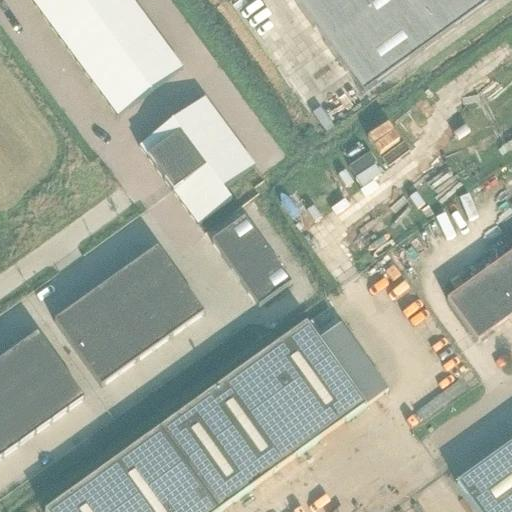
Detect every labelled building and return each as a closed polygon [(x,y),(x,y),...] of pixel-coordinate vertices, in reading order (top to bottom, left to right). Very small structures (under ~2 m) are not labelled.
[(39,0),(32,5),(41,16),(62,0),(39,0)] [(79,0),(62,0),(41,16),(49,28),(82,3),(79,0)] [(85,0),(82,3),(91,14),(109,0),(85,0)] [(109,0),(91,14),(99,25),(131,1),(130,0),(109,0)] [(293,0),(363,96),(495,0),(293,0)] [(108,37),(140,12),(131,1),(99,25),(108,37)] [(49,28),(58,39),(91,14),(82,3),(49,28)] [(140,12),(108,37),(116,48),(148,23),(140,12)] [(99,25),(91,14),(58,39),(66,50),(99,25)] [(116,48),(124,59),(157,35),(148,23),(116,48)] [(99,25),(66,50),(75,61),(108,37),(99,25)] [(165,46),(157,35),(124,59),(133,70),(165,46)] [(83,73),(116,48),(108,37),(75,61),(83,73)] [(141,81),(174,57),(165,46),(133,70),(141,81)] [(124,59),(116,48),(83,73),(91,84),(124,59)] [(150,93),(182,68),(174,57),(141,81),(150,93)] [(100,95),(133,70),(124,59),(91,84),(100,95)] [(100,95),(108,106),(141,81),(133,70),(100,95)] [(108,106),(117,117),(150,93),(141,81),(108,106)] [(210,107),(177,132),(186,143),(219,119),(210,107)] [(219,119),(186,143),(194,154),(227,130),(219,119)] [(194,154),(202,165),(235,141),(227,130),(194,154)] [(153,167),(186,143),(177,132),(144,156),(153,167)] [(243,153),(235,141),(202,165),(210,177),(243,153)] [(161,178),(194,154),(186,143),(153,167),(161,178)] [(210,177),(219,188),(252,164),(243,153),(210,177)] [(202,165),(194,154),(161,178),(169,190),(202,165)] [(260,176),(252,164),(219,188),(227,200),(258,177),(260,176)] [(210,177),(202,165),(169,190),(177,201),(210,177)] [(177,201),(186,212),(219,188),(210,177),(177,201)] [(186,212),(194,224),(227,200),(219,188),(186,212)] [(235,211),(227,200),(194,224),(202,235),(235,211)] [(244,220),(211,244),(234,277),(267,253),(244,220)] [(157,251),(141,262),(164,294),(180,283),(157,251)] [(267,253),(234,277),(258,310),(291,286),(267,253)] [(511,254),(446,301),(477,344),(511,318),(511,254)] [(141,262),(122,275),(145,308),(164,294),(141,262)] [(122,275),(107,286),(130,319),(145,308),(122,275)] [(180,283),(164,294),(187,327),(203,316),(180,283)] [(107,286),(88,299),(112,332),(130,319),(107,286)] [(164,294),(145,308),(169,340),(187,327),(164,294)] [(88,299),(73,310),(96,343),(112,332),(88,299)] [(145,308),(130,319),(153,351),(169,340),(145,308)] [(73,310),(55,323),(78,356),(96,343),(73,310)] [(130,319),(112,332),(135,364),(153,351),(130,319)] [(48,511),(223,511),(387,394),(339,327),(317,343),(305,327),(280,345),(186,413),(48,511)] [(112,332),(96,343),(120,375),(135,364),(112,332)] [(38,336),(15,352),(38,384),(44,380),(60,368),(38,336)] [(96,343),(78,356),(101,389),(120,375),(96,343)] [(15,352),(0,363),(0,376),(16,399),(27,392),(38,384),(15,352)] [(60,368),(44,380),(67,413),(84,401),(60,368)] [(0,376),(0,411),(11,403),(16,399),(0,376)] [(38,384),(27,392),(51,425),(67,413),(44,380),(38,384)] [(16,399),(11,403),(34,436),(51,425),(27,392),(16,399)] [(11,403),(0,411),(0,422),(18,448),(34,436),(11,403)] [(0,422),(0,456),(2,459),(18,448),(0,422)] [(475,511),(511,511),(511,444),(456,485),(475,511)]
